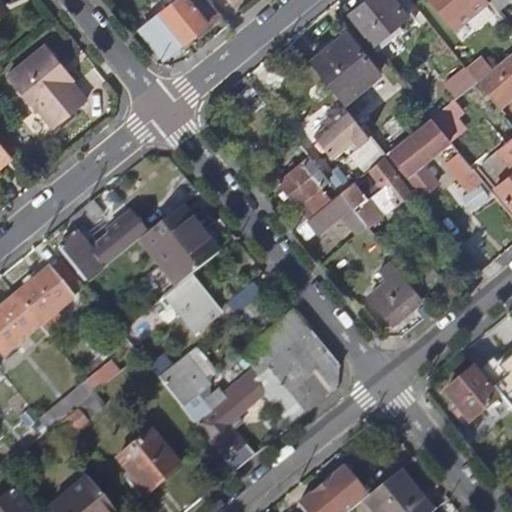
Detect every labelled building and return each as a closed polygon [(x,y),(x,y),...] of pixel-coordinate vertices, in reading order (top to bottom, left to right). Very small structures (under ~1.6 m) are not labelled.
[(221,13),(209,0),(177,0),(163,12),(161,13),(185,43),(221,13)] [(369,0),(350,16),(373,44),(412,13),(411,11),(401,0),(396,0),(395,1),(394,0),(369,0)] [(488,0),(428,0),(453,29),(488,0)] [(165,59),(185,43),(161,13),(141,30),(165,59)] [(310,63),(344,104),(379,74),(346,34),(310,63)] [(47,44),(8,76),(34,110),(37,107),(55,127),(87,100),(70,79),(68,81),(59,70),(64,66),(47,44)] [(492,69),(478,81),(500,108),(511,98),(511,72),(501,81),(492,69)] [(357,150),(370,139),(346,109),(313,136),(328,153),(336,148),(339,152),(351,143),(357,150)] [(443,109),(432,119),(441,130),(452,121),(443,109)] [(450,141),(441,130),(432,119),(414,133),(390,153),(426,196),(438,186),(421,165),(433,156),(450,141)] [(511,209),(511,136),(498,149),(511,165),(511,174),(495,189),(511,209)] [(384,158),(385,157),(370,139),(357,150),(350,156),(365,173),(384,158)] [(0,166),(10,159),(0,145),(0,166)] [(471,192),(485,178),(458,150),(444,164),(471,192)] [(329,179),(310,156),(274,186),(293,209),(329,179)] [(367,226),(381,243),(389,236),(377,221),(412,193),(384,158),(365,173),(340,193),(367,226)] [(340,193),(307,220),(318,233),(342,214),(358,233),(367,226),(340,193)] [(182,206),(163,221),(149,233),(139,241),(177,287),(189,277),(213,258),(187,226),(194,221),(182,206)] [(59,248),(86,280),(103,267),(104,269),(139,241),(149,233),(131,211),(107,231),(109,235),(90,251),(86,247),(93,241),(83,229),(59,248)] [(85,287),(84,286),(63,261),(52,270),(74,296),(85,287)] [(405,275),(393,261),(380,272),(387,282),(369,296),(388,319),(397,321),(421,301),(407,284),(404,286),(398,280),(405,275)] [(16,296),(40,326),(75,298),(74,296),(52,270),(51,268),(16,296)] [(177,287),(165,296),(196,334),(220,314),(189,277),(177,287)] [(237,314),(263,293),(254,282),(228,303),(237,314)] [(108,312),(123,331),(134,322),(158,302),(153,296),(143,303),(132,292),(108,312)] [(40,326),(16,296),(0,309),(0,351),(3,356),(40,326)] [(324,346),(295,310),(244,352),(257,367),(274,388),(324,346)] [(159,378),(172,368),(134,322),(123,331),(121,332),(140,355),(159,378)] [(485,377),(498,393),(511,381),(511,379),(503,367),(511,359),(511,336),(481,360),(491,373),(485,377)] [(341,366),(324,346),(274,388),(266,395),(292,426),(338,389),(341,366)] [(213,412),(207,402),(212,385),(187,355),(187,356),(172,368),(159,378),(197,425),(213,412)] [(86,383),(94,393),(120,372),(111,362),(86,383)] [(235,472),(255,456),(234,430),(243,423),(238,418),(266,395),(274,388),(257,367),(223,395),(219,390),(207,402),(213,412),(197,425),(235,472)] [(445,393),(469,422),(498,398),(474,369),(445,393)] [(94,393),(86,383),(40,420),(49,430),(94,393)] [(77,410),(53,429),(63,441),(87,421),(77,410)] [(180,465),(151,431),(118,458),(147,492),(180,465)] [(350,511),(364,500),(369,496),(345,467),(298,507),(302,511),(350,511)] [(506,491),(511,498),(511,469),(498,481),(506,491)] [(432,511),(399,472),(395,475),(369,496),(364,500),(373,511),(432,511)] [(116,511),(87,477),(51,507),(55,511),(116,511)] [(30,511),(13,491),(0,501),(0,511),(30,511)]
